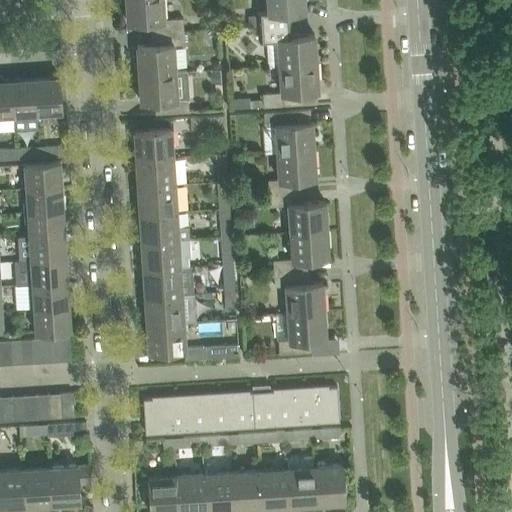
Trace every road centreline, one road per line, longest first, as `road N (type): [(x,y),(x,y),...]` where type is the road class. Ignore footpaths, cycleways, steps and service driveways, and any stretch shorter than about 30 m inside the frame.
road 1 (residential): [(115,511),(102,0)]
road 2 (secondary): [(444,458),(417,0)]
